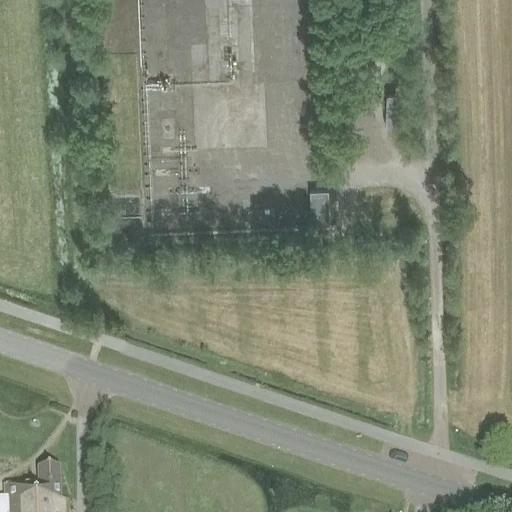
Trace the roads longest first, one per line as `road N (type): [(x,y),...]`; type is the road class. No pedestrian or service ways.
road 1 (tertiary): [(511,511),(0,345)]
road 2 (track): [(424,0),(430,179)]
